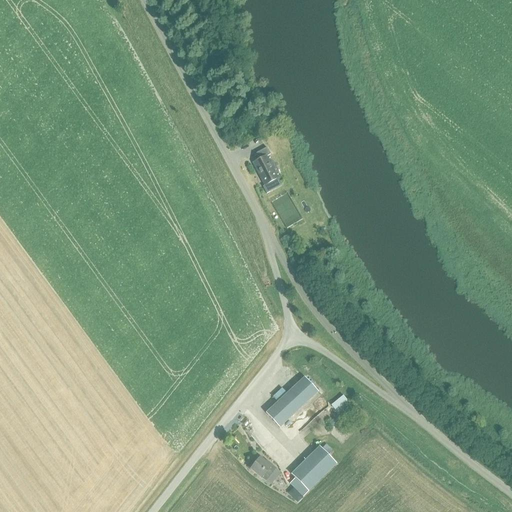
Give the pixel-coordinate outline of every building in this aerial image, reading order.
[(260,177),(264,186),(278,179),(274,171),(276,170),(272,163),(270,164),(266,157),(270,155),(266,148),(256,154),(259,160),(252,163),(257,172),(258,171),(261,177),(260,177)] [(279,428),(282,425),(318,392),(304,378),(268,411),(265,414),(279,428)] [(342,410),(350,404),(343,396),(331,405),(338,414),(342,410)] [(336,464),(328,456),(334,451),(327,444),(321,449),(319,447),(291,475),(295,479),(290,484),(303,497),(336,464)] [(276,469),(266,461),(265,463),(259,459),(251,469),(262,478),(266,473),(270,476),(274,471),(275,472),(277,470),(276,469)]
